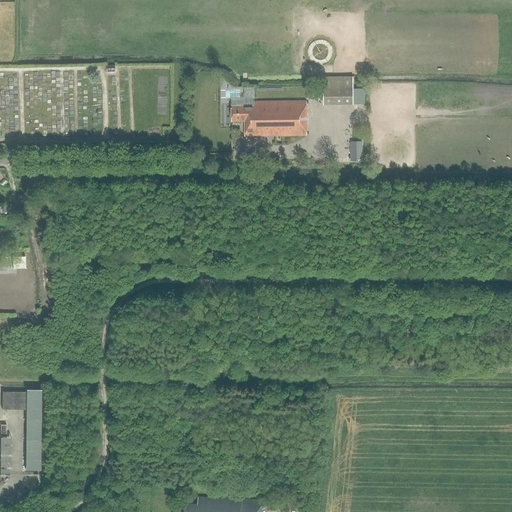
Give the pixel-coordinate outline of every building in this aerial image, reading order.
[(354,87),(353,75),(323,75),(324,103),(364,102),(364,87),(354,87)] [(244,105),(232,105),(232,121),(244,121),(244,136),(274,136),(307,135),(306,101),(249,102),(249,103),(244,104),(244,105)] [(362,161),(362,151),(350,151),(350,161),(362,161)] [(13,205),(3,204),(3,212),(13,213),(13,205)] [(12,268),(25,267),(24,256),(12,256),(12,268)] [(25,410),(25,470),(40,470),(41,390),(26,390),(26,392),(25,410)] [(2,391),(2,410),(25,410),(26,392),(2,391)] [(185,504),(184,511),(259,511),(260,501),(197,498),(196,504),(185,504)]
